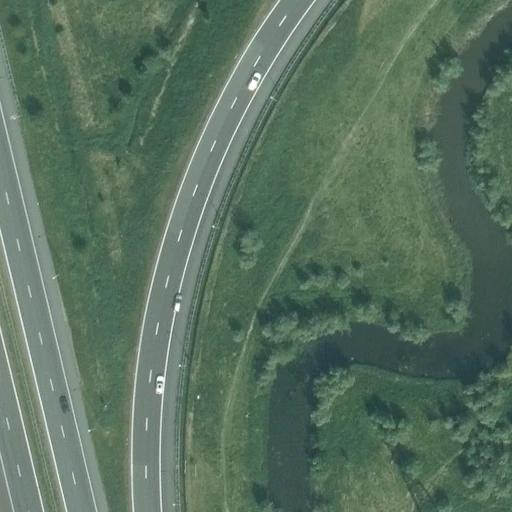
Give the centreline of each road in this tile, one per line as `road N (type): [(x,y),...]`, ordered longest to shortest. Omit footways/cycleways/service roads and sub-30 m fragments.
road 1 (motorway): [(148,511),(153,386),(184,236),(224,117),(292,0)]
road 2 (motorway): [(81,511),(0,165)]
road 3 (motorway): [(0,395),(27,511)]
